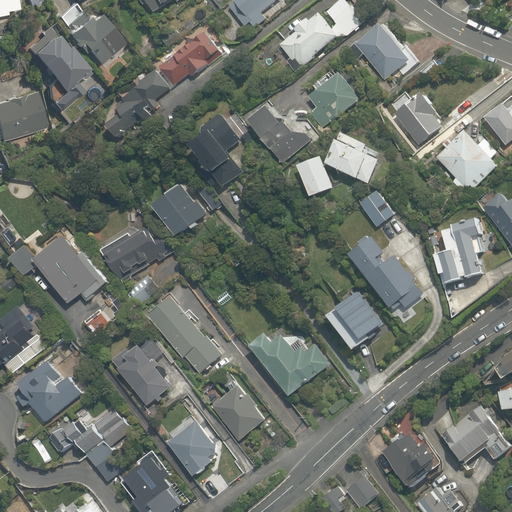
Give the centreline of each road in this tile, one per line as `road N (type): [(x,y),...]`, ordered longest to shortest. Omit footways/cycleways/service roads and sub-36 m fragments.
road 1 (residential): [(511,309),(412,375),(328,446)]
road 2 (residential): [(121,511),(83,475),(30,478),(0,433)]
road 3 (residential): [(328,446),(289,457),(208,511)]
